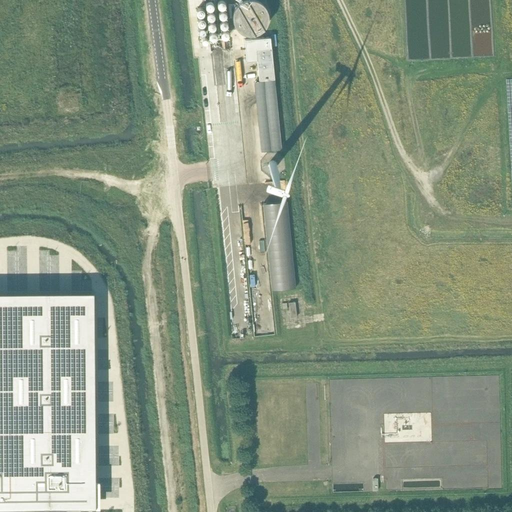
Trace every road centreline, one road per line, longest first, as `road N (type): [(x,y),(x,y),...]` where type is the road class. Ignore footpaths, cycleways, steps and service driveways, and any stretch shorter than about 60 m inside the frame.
road 1 (tertiary): [(211,511),(170,131)]
road 2 (tertiary): [(194,511),(167,280),(132,193)]
road 3 (tertiary): [(110,212),(147,285),(176,511)]
road 4 (unknown): [(340,0),(422,188),(470,217),(511,220)]
road 5 (unknown): [(174,175),(228,161),(225,83),(212,34)]
road 6 (tertiary): [(170,131),(154,0)]
